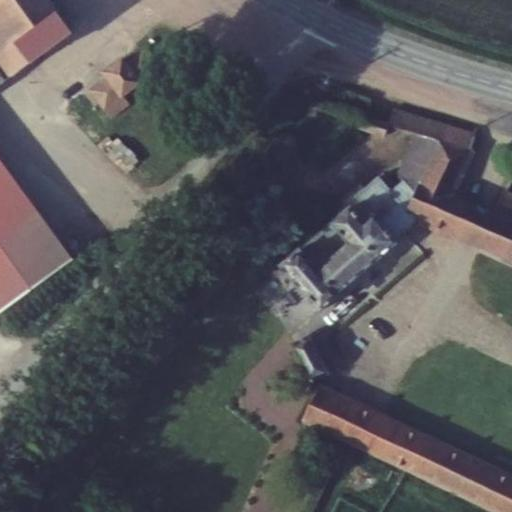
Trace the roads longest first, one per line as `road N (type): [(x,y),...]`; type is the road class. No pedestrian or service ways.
road 1 (unclassified): [(0,417),(318,20)]
road 2 (tertiary): [(318,20),(511,90)]
